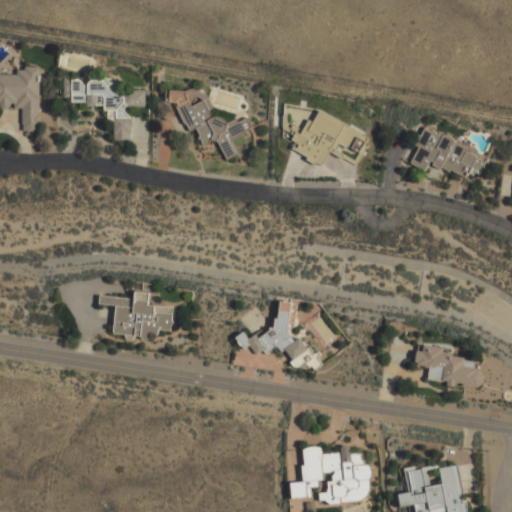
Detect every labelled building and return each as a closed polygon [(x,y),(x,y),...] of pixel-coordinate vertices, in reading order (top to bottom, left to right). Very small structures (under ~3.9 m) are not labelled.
[(40,68),(17,67),(17,72),(0,71),(0,108),(12,109),(12,108),(22,108),(22,130),(38,131),(40,68)] [(128,140),(132,133),(131,116),(116,107),(145,106),(144,90),(126,90),(116,83),(114,83),(107,79),(90,79),(87,85),(77,79),(63,79),(64,95),(75,102),(83,102),(89,106),(99,105),(107,111),(108,117),(113,121),(114,140),(128,140)] [(233,141),(252,127),(247,119),(230,121),(227,123),(222,116),(214,117),(212,116),(210,104),(200,89),(192,90),(181,98),(172,100),(176,102),(177,112),(190,130),(198,129),(199,138),(204,146),(211,141),(215,141),(228,159),(235,154),(233,141)] [(288,149),(322,165),(330,149),(335,152),(339,143),(358,152),(367,134),(319,112),(314,122),(308,119),(301,134),(296,132),(288,149)] [(410,162),(424,170),(431,159),(472,183),(485,161),(426,125),(414,144),(419,147),(410,162)] [(115,305),(112,334),(148,337),(149,330),(170,332),(173,307),(148,305),(149,292),(134,291),(134,298),(99,295),(99,304),(115,305)] [(287,331),(292,324),(296,307),(291,303),(281,301),(274,326),(259,337),(256,333),(249,339),(243,331),(235,337),(244,349),(249,345),(253,350),(267,354),(277,347),(285,353),(297,368),(304,362),(314,369),(322,363),(314,352),(306,347),(300,337),(295,341),(287,331)] [(427,380),(455,384),(455,383),(482,387),(484,370),(474,369),(475,360),(450,356),(451,349),(419,344),(416,365),(429,367),(427,380)] [(371,499),(368,460),(361,460),(361,452),(351,453),(350,446),(340,446),(341,452),(323,454),(322,446),(302,448),(304,481),(291,482),(292,498),(311,496),(311,487),(321,486),(321,473),(332,472),(332,481),(327,482),(328,492),(319,493),(319,503),(371,499)] [(404,470),(408,492),(398,494),(401,507),(414,504),(415,511),(466,511),(468,511),(466,502),(463,503),(456,465),(439,468),(442,484),(430,486),(427,466),(404,470)]
